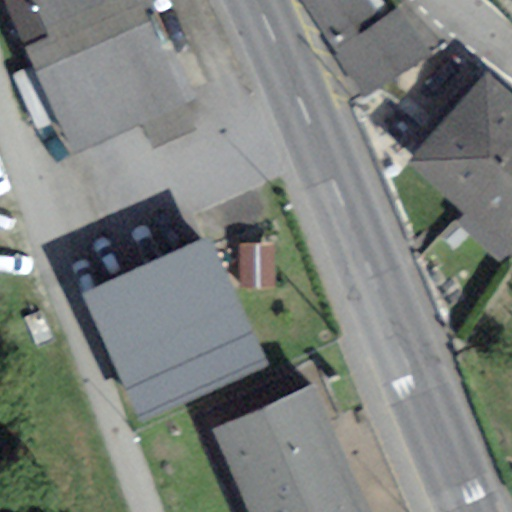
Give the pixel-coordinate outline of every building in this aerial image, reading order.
[(147,0),(6,0),(75,153),(193,101),(147,0)] [(360,0),(306,0),(360,86),(417,50),(393,12),(375,23),(360,0)] [(407,164),(459,209),(511,148),(511,98),(486,75),(407,164)] [(511,251),(511,148),(459,209),(510,254),(511,251)] [(210,241),(85,297),(142,425),(267,370),(210,241)] [(211,431),(246,511),(335,511),(363,500),(313,387),(211,431)] [(368,511),(363,500),(335,511),(368,511)]
